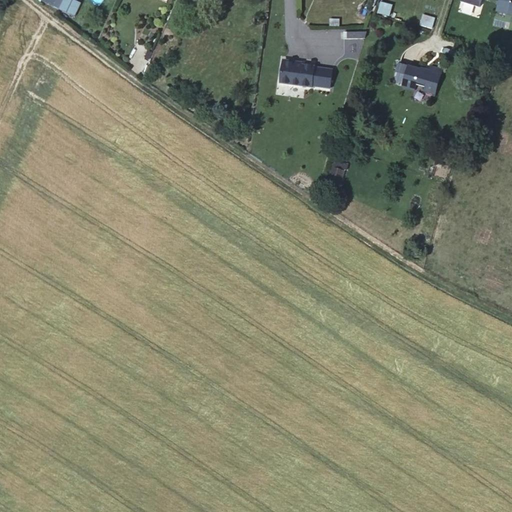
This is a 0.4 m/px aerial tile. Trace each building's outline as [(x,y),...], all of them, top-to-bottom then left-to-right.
[(76,2),(72,0),(43,0),(70,14),(76,2)] [(432,26),(435,16),(421,13),(420,17),(391,10),(392,3),(379,0),(376,13),(432,26)] [(511,0),(497,0),(496,10),(510,12),(511,0)] [(469,6),(456,3),(451,28),(464,30),(469,6)] [(283,62),(280,83),(312,87),(312,86),(330,88),(333,70),(315,67),(315,66),(295,64),(293,61),(287,60),(284,62),(283,62)] [(430,72),(409,65),(402,87),(414,91),(416,85),(425,87),(424,91),(434,94),(432,100),(433,100),(440,75),(430,72)] [(431,67),(430,72),(440,75),(442,70),(431,67)] [(333,164),(328,180),(342,184),(344,181),(340,179),(344,164),(337,162),(333,164)]
